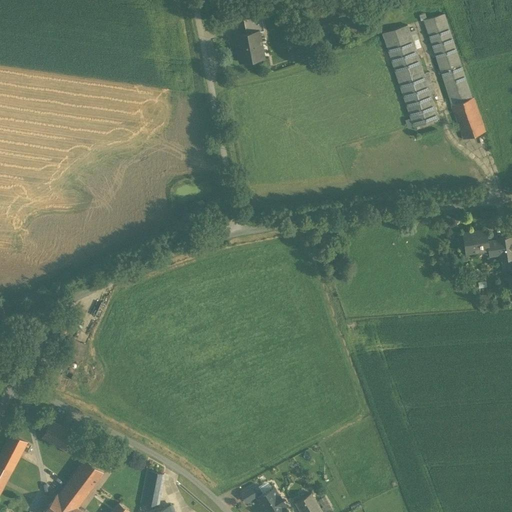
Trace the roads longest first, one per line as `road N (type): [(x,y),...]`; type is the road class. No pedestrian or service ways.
road 1 (unclassified): [(237,234),(511,199)]
road 2 (unclassified): [(16,385),(188,476),(225,511)]
road 3 (unclassified): [(194,0),(237,234)]
road 4 (unclassified): [(237,234),(51,307)]
